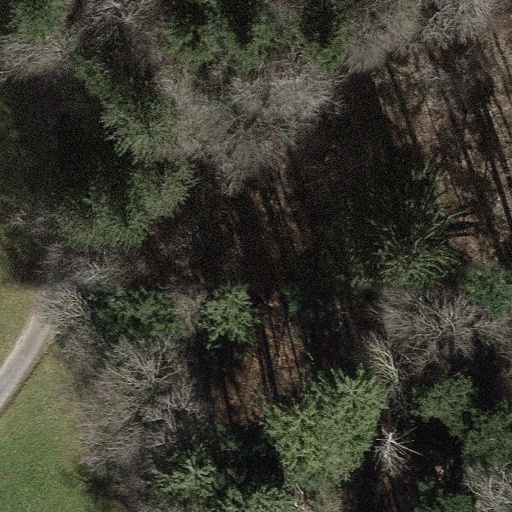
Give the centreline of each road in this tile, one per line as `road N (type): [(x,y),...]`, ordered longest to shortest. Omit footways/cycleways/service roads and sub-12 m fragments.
road 1 (track): [(26,0),(76,204)]
road 2 (track): [(0,389),(57,289),(76,204)]
